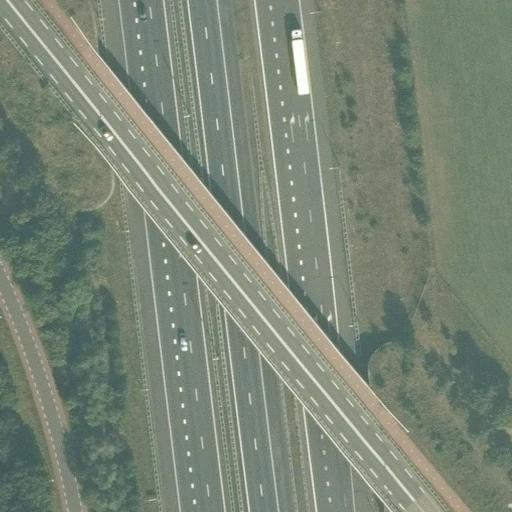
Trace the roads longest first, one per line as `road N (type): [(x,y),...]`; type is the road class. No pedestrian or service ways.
road 1 (secondary): [(430,511),(15,0)]
road 2 (secondary): [(0,5),(413,511)]
road 3 (motorway): [(267,511),(198,0)]
road 4 (motorway): [(145,0),(213,511)]
road 5 (motorway): [(338,511),(273,0)]
road 6 (unclassified): [(0,280),(41,384),(72,511)]
